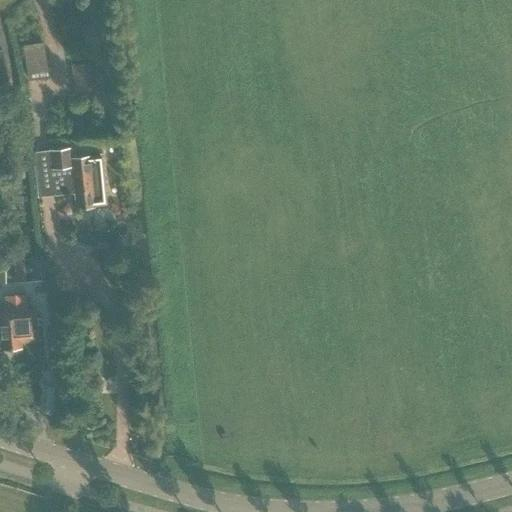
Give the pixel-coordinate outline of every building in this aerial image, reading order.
[(104,0),(56,0),(60,46),(108,43),(104,0)] [(40,21),(20,25),(30,80),(49,77),(40,21)] [(15,35),(0,37),(0,78),(22,74),(15,35)] [(86,50),(88,62),(72,64),(76,97),(99,94),(104,133),(118,131),(108,48),(86,50)] [(89,158),(89,156),(71,158),(70,148),(49,151),(34,152),(38,193),(75,190),(76,209),(95,207),(95,205),(106,204),(101,156),(89,158)] [(17,282),(44,280),(41,258),(16,260),(17,282)] [(38,341),(36,309),(26,310),(25,296),(5,297),(7,317),(0,318),(3,350),(21,348),(21,342),(38,341)]
